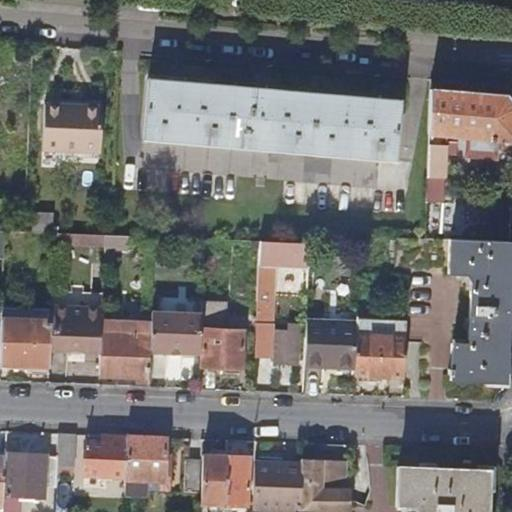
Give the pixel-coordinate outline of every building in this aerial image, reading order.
[(400,100),(149,79),(144,139),(395,160),(400,100)] [(471,82),(470,92),(505,95),(506,85),(471,82)] [(502,153),(511,153),(511,102),(506,95),(505,95),(470,92),(431,89),(428,172),(446,173),(447,136),(471,136),(471,149),(498,149),(498,140),(503,140),(502,153)] [(65,98),(65,105),(103,106),(103,99),(65,98)] [(0,140),(1,140),(1,125),(8,126),(12,126),(13,102),(0,101),(0,140)] [(43,150),(84,152),(100,152),(103,106),(65,105),(45,104),(43,150)] [(1,125),(1,140),(0,140),(0,153),(7,154),(8,126),(1,125)] [(33,232),(55,233),(59,233),(59,227),(53,227),(54,215),(34,214),(33,232)] [(59,233),(55,233),(54,243),(105,245),(105,235),(59,233)] [(124,247),(124,236),(112,235),(105,235),(105,245),(105,246),(124,247)] [(450,380),(504,382),(510,242),(450,239),(449,272),(465,273),(471,283),(469,345),(452,344),(451,369),(448,369),(448,374),(451,374),(450,380)] [(261,241),(260,247),(257,323),(270,324),(272,264),(309,266),(310,243),(261,241)] [(31,373),(50,374),(51,351),(52,314),(32,313),(32,308),(14,308),(15,293),(3,293),(0,363),(31,364),(31,373)] [(228,303),(203,303),(202,314),(202,330),(205,330),(203,366),(243,368),(245,331),(227,330),(228,303)] [(52,314),(51,351),(101,353),(102,320),(102,307),(52,305),(52,314)] [(152,322),(151,352),(201,354),(202,330),(202,314),(152,312),(152,322)] [(100,375),(150,377),(151,352),(152,322),(102,320),(101,353),(100,375)] [(407,322),(357,320),(357,323),(357,337),(407,338),(407,322)] [(355,368),(357,337),(357,323),(307,321),(306,366),(355,368)] [(288,329),(276,328),(274,364),(287,364),(287,357),(300,358),(301,323),(289,322),(288,329)] [(273,357),(274,324),(270,324),(257,323),(256,356),(273,357)] [(407,338),(357,337),(355,368),(355,376),(405,377),(407,338)] [(57,434),(56,458),(56,467),(73,468),(75,435),(57,434)] [(126,477),(127,437),(110,436),(109,443),(104,443),(86,442),(84,476),(102,476),(126,477)] [(167,438),(127,437),(126,477),(125,496),(147,497),(147,491),(148,481),(164,481),(166,453),(167,438)] [(172,454),(166,453),(164,481),(148,481),(147,491),(170,492),(172,454)] [(204,454),(204,459),(202,492),(202,504),(225,505),(227,456),(204,454)] [(56,458),(5,456),(5,457),(4,495),(21,496),(21,501),(32,501),(32,496),(44,497),(44,487),(55,488),(56,472),(56,467),(56,458)] [(227,456),(225,505),(249,506),(250,462),(250,457),(227,456)] [(186,491),(201,492),(202,459),(186,459),(186,491)] [(302,459),(302,463),(300,508),(315,508),(315,511),(339,511),(349,511),(350,483),(345,483),(345,461),(302,459)] [(300,510),(300,508),(302,463),(254,462),(253,508),(300,510)] [(416,507),(416,511),(487,511),(489,471),(399,467),(397,507),(416,507)] [(102,490),(102,476),(84,476),(84,489),(102,490)] [(21,496),(4,495),(3,506),(3,511),(20,511),(21,501),(21,496)]
